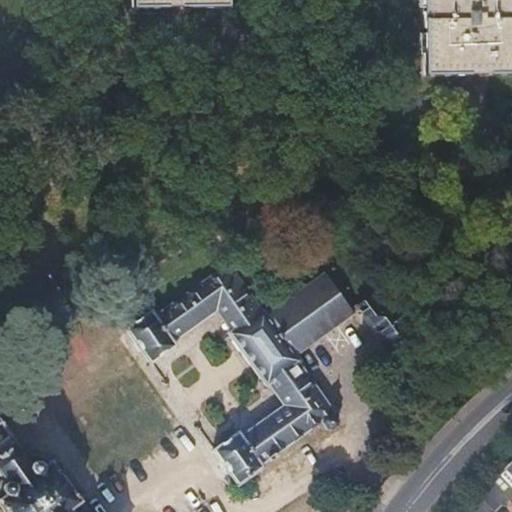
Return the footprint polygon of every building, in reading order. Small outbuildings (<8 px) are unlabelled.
[(132,0),(133,8),(183,7),(228,7),(227,0),(132,0)] [(511,0),(423,0),(424,74),(473,74),(511,73),(511,0)] [(365,225),(357,213),(280,268),(288,280),(341,241),(343,243),(357,234),(357,230),(365,225)] [(264,316),(227,265),(154,316),(150,312),(126,329),(150,363),(174,345),(167,334),(210,302),(231,332),(226,335),(263,386),(268,384),(289,412),(245,443),(238,432),(212,450),(237,485),(262,468),(262,464),(320,423),(326,430),(331,430),(338,426),(338,422),(332,415),(332,411),(298,363),(299,361),(296,355),(353,314),(325,274),(264,316)] [(390,354),(413,338),(385,299),(363,315),(390,354)] [(70,511),(68,509),(77,503),(69,489),(73,486),(61,470),(58,473),(48,461),(45,464),(38,457),(30,456),(23,460),(11,444),(13,438),(0,420),(0,475),(0,476),(0,475),(0,504),(5,511),(70,511)] [(511,511),(511,464),(508,469),(502,468),(476,491),(494,511),(501,505),(511,507),(511,511)]
